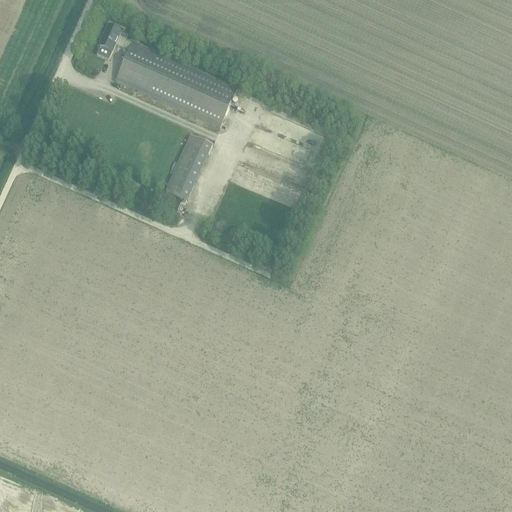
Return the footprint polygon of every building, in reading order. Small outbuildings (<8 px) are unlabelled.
[(100,49),(97,57),(109,62),(115,47),(129,53),(115,83),(220,130),(237,91),(133,44),(132,45),(130,44),(131,43),(119,38),(121,33),(108,27),(98,48),(100,49)] [(262,117),(264,113),(251,108),(250,113),(262,117)] [(316,136),(319,127),(289,116),(287,123),(279,120),(282,110),(276,108),(270,125),(310,139),(312,135),(316,136)] [(255,137),(295,152),(300,138),(260,123),(255,137)] [(166,192),(188,202),(212,147),(190,137),(166,192)] [(298,167),(301,161),(271,148),(268,154),(298,167)] [(283,174),(249,174),(249,183),(288,195),(293,180),(275,174),(284,174),(283,174)] [(217,208),(214,198),(207,201),(211,210),(217,208)]
